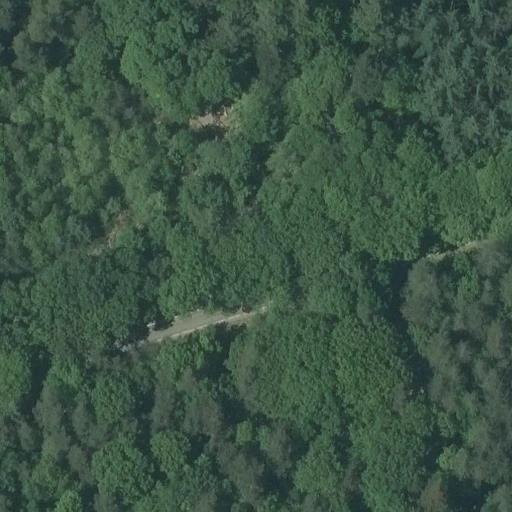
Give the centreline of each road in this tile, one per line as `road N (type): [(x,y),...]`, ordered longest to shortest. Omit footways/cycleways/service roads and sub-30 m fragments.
road 1 (tertiary): [(0,379),(511,222)]
road 2 (track): [(273,191),(138,283),(0,326)]
road 3 (track): [(89,0),(273,191)]
road 4 (track): [(446,511),(378,285),(360,269)]
road 5 (track): [(377,0),(346,25),(273,191)]
